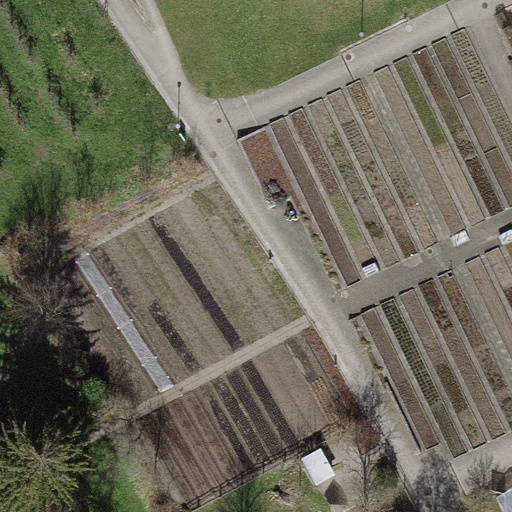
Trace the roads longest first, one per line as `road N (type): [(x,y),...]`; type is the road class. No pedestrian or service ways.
road 1 (track): [(112,0),(335,322),(440,511)]
road 2 (track): [(210,147),(509,0)]
